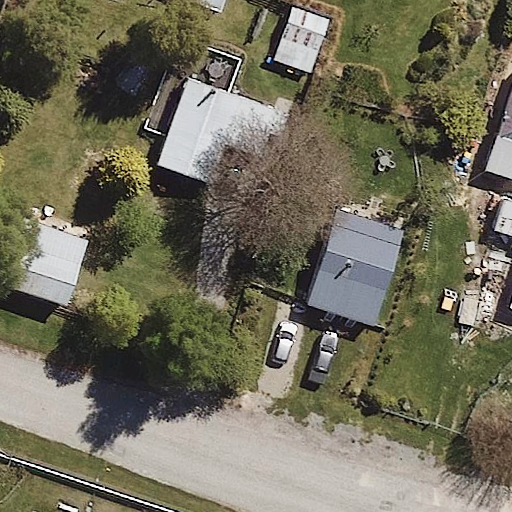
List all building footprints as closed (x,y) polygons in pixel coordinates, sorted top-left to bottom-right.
[(306,70),(328,11),(298,0),(287,0),(267,56),(306,70)] [(511,53),(472,163),(500,173),(511,176),(511,53)] [(271,95),(185,63),(152,150),(238,182),(271,95)] [(511,176),(500,173),(482,220),(511,230),(511,176)] [(1,197),(0,200),(0,279),(61,301),(87,227),(1,197)]
